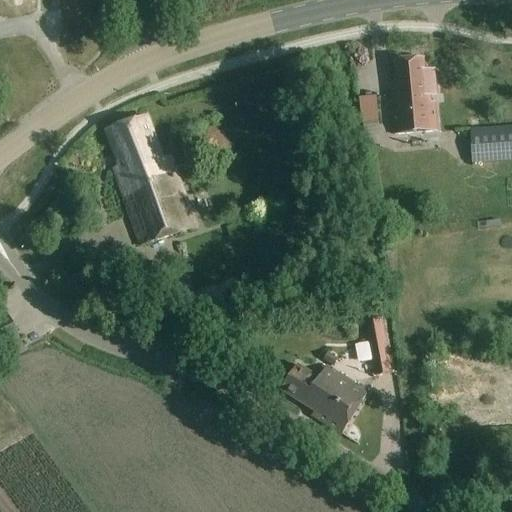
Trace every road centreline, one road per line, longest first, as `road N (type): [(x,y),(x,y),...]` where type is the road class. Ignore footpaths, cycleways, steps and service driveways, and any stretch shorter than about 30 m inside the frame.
road 1 (unclassified): [(437,511),(219,381),(77,329),(38,300),(7,260)]
road 2 (secondary): [(153,59),(218,36),(384,0)]
road 3 (secondary): [(0,156),(96,87),(153,59)]
